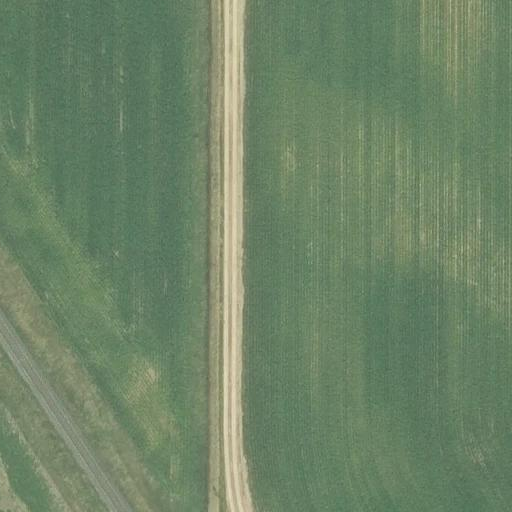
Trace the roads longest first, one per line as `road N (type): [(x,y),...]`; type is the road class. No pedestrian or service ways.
road 1 (track): [(231,511),(230,0)]
road 2 (track): [(0,385),(81,511)]
